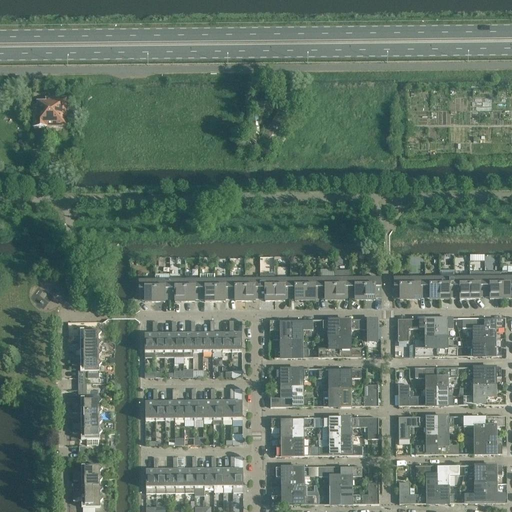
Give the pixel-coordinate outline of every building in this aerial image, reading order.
[(46,107),(34,107),(34,127),(43,127),(46,127),(67,127),(67,98),(46,98),(46,101),(46,107)] [(260,136),(260,117),(268,117),(268,111),(273,111),(273,103),(256,103),(256,111),(250,111),(249,136),(260,136)] [(275,142),(292,114),(282,107),(264,138),(274,144),(275,142)] [(273,157),(286,139),(281,135),(275,142),(274,144),(272,147),(263,141),(260,144),(269,150),(267,152),(273,157)] [(511,297),(511,275),(500,276),(500,300),(510,300),(510,297),(511,297)] [(381,299),(381,285),(380,285),(380,276),(380,277),(365,277),(365,301),(375,301),(375,299),(381,299)] [(410,301),(410,276),(395,277),(395,276),(394,276),(394,284),(393,284),(393,298),(400,298),(400,301),(410,301)] [(425,298),(425,276),(410,276),(410,301),(420,301),(420,298),(425,298)] [(440,300),(440,276),(425,276),(425,298),(430,298),(430,300),(440,300)] [(455,298),(455,276),(440,276),(440,300),(450,300),(450,298),(455,298)] [(470,300),(470,276),(455,276),(455,298),(460,298),(460,300),(470,300)] [(485,298),(485,276),(470,276),(470,300),(480,300),(480,298),(485,298)] [(500,300),(500,276),(485,276),(485,298),(490,298),(490,300),(500,300)] [(305,302),(305,277),(290,278),(290,299),(295,299),(295,302),(305,302)] [(320,299),(320,277),(305,277),(305,302),(315,302),(315,299),(320,299)] [(335,301),(335,277),(320,277),(320,299),(325,299),(325,301),(335,301)] [(350,299),(350,277),(335,277),(335,301),(345,301),(345,299),(350,299)] [(365,301),(365,277),(350,277),(350,299),(355,299),(355,301),(365,301)] [(200,300),(200,278),(185,279),(185,303),(195,303),(195,300),(200,300)] [(215,302),(215,278),(200,278),(200,300),(205,300),(205,302),(215,302)] [(230,300),(230,278),(215,278),(215,302),(225,302),(225,300),(230,300)] [(245,302),(245,278),(230,278),(230,300),(235,300),(235,302),(245,302)] [(260,300),(260,278),(245,278),(245,302),(255,302),(255,300),(260,300)] [(275,302),(275,278),(260,278),(260,300),(265,300),(265,302),(275,302)] [(290,299),(290,278),(275,278),(275,302),(285,302),(285,299),(290,299)] [(155,303),(155,279),(140,279),(140,287),(139,287),(139,301),(145,301),(145,303),(155,303)] [(170,300),(170,279),(155,279),(155,303),(165,303),(165,301),(170,300)] [(185,303),(185,279),(170,279),(170,300),(175,300),(175,303),(185,303)] [(436,338),(436,320),(419,321),(419,330),(424,330),(424,339),(436,338)] [(453,330),(453,320),(436,320),(436,338),(448,338),(448,330),(453,330)] [(484,340),(484,320),(462,320),(463,330),(472,330),(472,340),(484,340)] [(496,338),(496,330),(505,330),(506,330),(506,320),(484,320),(484,340),(496,340),(496,338)] [(303,342),(303,331),(313,331),(313,321),(291,322),(292,342),(303,342)] [(339,339),(339,321),(322,321),(323,331),(328,331),(328,339),(339,339)] [(356,331),(356,321),(339,321),(339,339),(351,339),(351,331),(356,331)] [(378,343),(378,328),(378,321),(356,321),(356,331),(367,331),(367,343),(377,342),(377,343),(378,343)] [(409,342),(409,330),(419,330),(419,321),(398,321),(398,343),(399,343),(399,342),(409,342)] [(292,342),(291,322),(270,322),(270,332),(280,332),(280,342),(292,342)] [(99,337),(102,334),(99,331),(99,330),(80,331),(80,339),(79,339),(76,337),(72,337),(72,341),(99,341),(99,337)] [(203,334),(195,334),(193,335),(193,354),(203,353),(203,334)] [(212,334),(210,334),(203,334),(203,353),(213,353),(212,334)] [(222,334),(214,334),(212,334),(213,353),(222,353),(222,334)] [(232,334),(230,334),(222,334),(222,353),(232,353),(232,334)] [(242,334),(234,334),(232,334),(232,353),(242,353),(242,334)] [(155,335),(153,335),(145,335),(145,359),(155,359),(155,335)] [(164,335),(157,335),(155,335),(155,359),(165,359),(164,335)] [(174,335),(172,335),(164,335),(165,359),(174,359),(174,335)] [(184,335),(176,335),(174,335),(174,359),(184,359),(184,335)] [(193,335),(191,335),(184,335),(184,359),(193,358),(193,354),(193,335)] [(436,358),(436,338),(424,339),(425,349),(415,349),(415,358),(414,358),(415,359),(436,358)] [(448,349),(448,338),(436,338),(436,358),(458,358),(458,348),(448,349)] [(340,359),(339,339),(328,339),(328,350),(318,350),(318,359),(340,359)] [(351,349),(351,339),(339,339),(340,359),(362,359),(362,358),(361,358),(361,349),(351,349)] [(484,358),(484,340),(472,340),(472,348),(467,348),(468,358),(484,358)] [(501,357),(501,348),(496,348),(496,341),(496,340),(484,340),(484,358),(501,358),(501,357)] [(99,347),(102,344),(99,341),(72,341),(72,346),(76,346),(79,344),(80,343),(80,351),(99,351),(99,347)] [(292,360),(292,342),(280,342),(280,350),(275,350),(275,359),(275,360),(292,360)] [(308,360),(308,350),(303,350),(303,342),(292,342),(292,360),(308,360)] [(99,357),(102,354),(99,351),(80,351),(80,359),(79,360),(76,357),(72,357),(72,362),(99,362),(99,357)] [(99,367),(102,364),(99,362),(72,362),(72,366),(76,366),(79,364),(80,364),(81,372),(90,372),(98,372),(99,372),(99,367)] [(437,389),(437,369),(415,370),(415,379),(425,379),(425,389),(437,389)] [(449,389),(448,379),(458,379),(458,369),(437,369),(437,389),(449,389)] [(485,387),(484,369),(468,369),(468,379),(473,379),(473,387),(485,387)] [(501,379),(501,370),(502,370),(502,369),(484,369),(485,387),(496,387),(496,379),(501,379)] [(340,390),(340,370),(318,370),(318,380),(328,380),(328,390),(340,390)] [(352,390),(352,380),(361,380),(361,371),(362,371),(362,370),(340,370),(340,390),(352,390)] [(292,389),(292,371),(275,371),(275,372),(275,381),(280,381),(280,389),(292,389)] [(309,380),(309,371),(292,371),(292,389),(304,389),(304,380),(309,380)] [(378,408),(378,399),(378,386),(367,386),(367,398),(352,398),(352,390),(340,390),(340,408),(378,408)] [(409,398),(409,386),(399,386),(398,386),(398,408),(420,408),(420,398),(409,398)] [(485,407),(485,387),(473,387),(473,397),(463,397),(463,407),(485,407)] [(497,397),(496,387),(485,387),(485,407),(506,407),(506,397),(497,397)] [(292,409),(292,389),(280,389),(280,399),(271,399),(270,399),(270,409),(292,409)] [(304,399),(304,389),(292,389),(292,409),(314,408),(314,399),(304,399)] [(437,407),(437,389),(425,389),(425,398),(420,398),(420,408),(437,407)] [(454,407),(454,397),(449,397),(449,389),(437,389),(437,407),(454,407)] [(340,408),(340,390),(328,390),(328,399),(323,399),(323,408),(340,408)] [(99,405),(102,402),(99,399),(99,398),(98,398),(90,398),(81,399),(81,407),(79,407),(77,405),(73,405),(73,409),(99,409),(99,405)] [(194,402),(192,402),(184,403),(184,422),(194,421),(194,402)] [(203,402),(196,402),(194,402),(194,421),(204,421),(203,402)] [(213,402),(211,402),(203,402),(204,421),(213,421),(213,402)] [(223,402),(215,402),(213,402),(213,421),(213,426),(223,426),(223,421),(223,402)] [(232,402),(230,402),(223,402),(223,421),(232,421),(232,402)] [(242,402),(234,402),(232,402),(232,421),(243,421),(242,402)] [(155,403),(153,403),(145,403),(145,422),(156,422),(155,403)] [(165,403),(157,403),(155,403),(156,422),(165,422),(165,403)] [(175,403),(173,403),(165,403),(165,422),(175,422),(175,403)] [(184,403),(177,403),(175,403),(175,422),(184,422),(184,403)] [(100,415),(102,412),(99,409),(73,409),(73,414),(77,414),(79,412),(81,412),(81,420),(100,419),(100,415)] [(410,440),(410,428),(420,428),(420,418),(399,419),(399,441),(399,440),(410,440)] [(437,436),(437,418),(420,418),(420,428),(425,428),(425,436),(437,436)] [(454,428),(454,418),(437,418),(437,436),(449,436),(449,428),(454,428)] [(485,438),(485,418),(463,418),(463,428),(473,428),(473,438),(485,438)] [(497,438),(497,428),(506,428),(507,428),(506,418),(485,418),(485,438),(497,438)] [(100,425),(102,422),(100,419),(81,420),(81,428),(79,428),(77,425),(73,425),(73,430),(100,430),(100,425)] [(304,440),(304,429),(314,429),(314,419),(292,420),(292,440),(304,440)] [(340,419),(323,419),(323,429),(328,429),(328,437),(340,437),(340,419)] [(357,429),(357,419),(340,419),(340,437),(352,437),(352,429),(357,429)] [(379,441),(379,428),(379,419),(357,419),(357,429),(368,429),(368,441),(378,440),(378,441),(379,441)] [(292,440),(292,420),(271,420),(271,430),(280,430),(281,440),(292,440)] [(100,435),(102,432),(100,430),(73,430),(73,434),(77,434),(80,432),(81,432),(81,440),(100,440),(100,435)] [(244,445),(244,434),(234,434),(233,445),(244,445)] [(437,456),(437,436),(425,436),(425,447),(416,447),(416,456),(415,456),(415,457),(437,456)] [(449,446),(449,436),(437,436),(437,456),(459,456),(459,446),(449,446)] [(340,457),(340,437),(328,437),(329,448),(319,448),(319,457),(340,457)] [(352,447),(352,437),(340,437),(340,457),(362,457),(362,456),(362,447),(352,447)] [(485,456),(485,438),(473,438),(473,446),(468,446),(468,456),(485,456)] [(502,455),(502,446),(497,446),(497,438),(485,438),(485,456),(502,456),(502,455)] [(293,458),(292,440),(281,440),(281,448),(276,448),(276,457),(275,457),(275,458),(293,458)] [(309,458),(309,448),(304,448),(304,440),(292,440),(293,458),(309,458)] [(100,472),(103,470),(100,467),(100,466),(81,466),(81,475),(80,475),(77,473),(73,473),(73,477),(100,477),(100,472)] [(438,487),(437,467),(415,468),(416,468),(416,477),(426,477),(426,487),(438,487)] [(449,487),(449,477),(459,477),(459,467),(437,467),(438,487),(449,487)] [(485,485),(485,467),(469,467),(469,477),(474,477),(474,485),(485,485)] [(502,477),(502,468),(502,467),(485,467),(485,485),(497,485),(497,477),(502,477)] [(341,488),(341,468),(319,468),(319,478),(329,478),(329,488),(341,488)] [(353,488),(352,478),(362,478),(362,469),(362,468),(341,468),(341,488),(353,488)] [(293,487),(293,469),(275,469),(275,470),(276,470),(276,479),(281,479),(281,487),(293,487)] [(310,478),(309,469),(293,469),(293,487),(305,487),(304,478),(310,478)] [(185,470),(177,471),(175,471),(175,490),(185,489),(185,470)] [(194,470),(192,470),(185,470),(185,489),(195,489),(194,470)] [(204,470),(196,470),(194,470),(195,489),(204,489),(204,470)] [(214,470),(212,470),(204,470),(204,489),(214,489),(214,470)] [(223,470),(216,470),(214,470),(214,489),(223,489),(223,470)] [(233,470),(231,470),(223,470),(223,489),(233,489),(233,470)] [(243,470),(235,470),(233,470),(233,489),(243,489),(243,470)] [(156,471),(154,471),(146,471),(146,495),(156,495),(156,471)] [(166,471),(158,471),(156,471),(156,495),(166,495),(166,471)] [(175,471),(173,471),(166,471),(166,495),(175,495),(175,490),(175,471)] [(100,483),(103,480),(100,477),(73,477),(73,482),(77,482),(80,479),(81,479),(82,487),(100,487),(100,483)] [(379,506),(379,484),(378,484),(368,484),(368,496),(358,496),(358,506),(379,506)] [(410,496),(410,484),(400,484),(399,484),(399,506),(421,505),(421,496),(410,496)] [(486,505),(485,485),(474,485),(474,495),(464,495),(464,505),(486,505)] [(497,495),(497,485),(485,485),(486,505),(507,505),(507,495),(506,495),(497,495)] [(100,493),(103,490),(100,487),(82,487),(82,495),(80,495),(78,493),(73,493),(73,498),(100,497),(100,493)] [(293,507),(293,487),(281,487),(281,497),(272,497),(271,497),(271,507),(293,507)] [(305,497),(305,487),(293,487),(293,507),(315,507),(314,497),(305,497)] [(438,505),(438,487),(426,487),(426,496),(421,496),(421,505),(438,505)] [(455,505),(454,495),(449,495),(449,487),(438,487),(438,505),(455,505)] [(341,506),(341,488),(329,488),(329,497),(324,497),(324,506),(341,506)] [(358,506),(358,496),(353,496),(353,488),(341,488),(341,506),(358,506)] [(100,503),(103,500),(100,497),(73,498),(73,502),(78,502),(80,500),(82,500),(82,508),(100,508),(100,503)]
